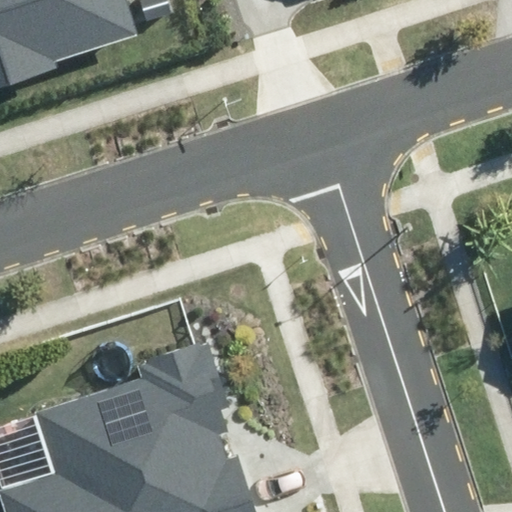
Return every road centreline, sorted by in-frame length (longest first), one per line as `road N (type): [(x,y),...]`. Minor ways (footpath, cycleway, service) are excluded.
road 1 (residential): [(452,511),(325,123)]
road 2 (residential): [(0,229),(325,123)]
road 3 (residential): [(325,123),(511,61)]
